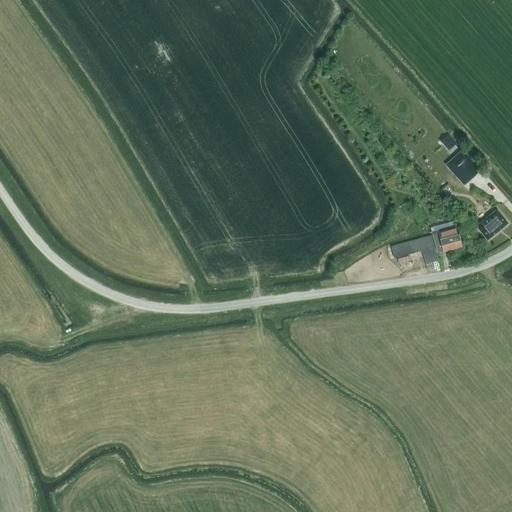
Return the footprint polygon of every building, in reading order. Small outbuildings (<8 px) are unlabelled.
[(453,147),(456,143),(448,135),(442,141),(446,145),(449,142),(453,147)] [(480,170),(462,149),(444,165),(463,185),(480,170)] [(488,239),(507,223),(497,210),(477,226),(488,239)] [(437,252),(461,245),(458,235),(456,229),(432,235),(437,252)] [(426,264),(439,261),(431,235),(391,247),(394,259),(422,251),(426,264)]
